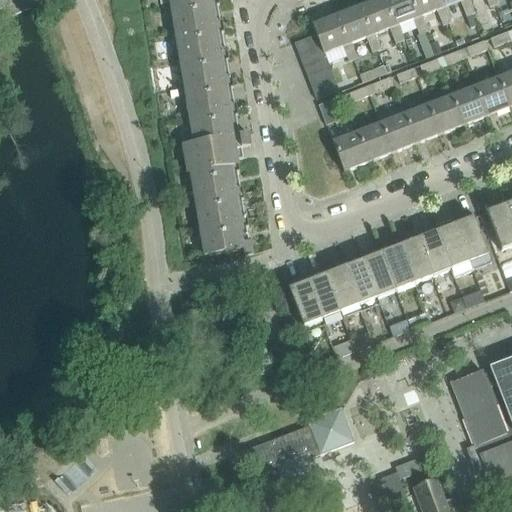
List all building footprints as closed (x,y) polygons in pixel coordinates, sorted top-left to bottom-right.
[(180,63),(183,63),(184,74),(181,74),(184,91),(187,90),(189,101),(186,102),(189,119),(192,118),(194,129),(191,129),(193,145),(182,147),(187,176),(193,175),(195,186),(192,186),(195,203),(198,202),(200,213),(197,214),(199,231),(202,230),(204,241),(201,241),(204,258),(243,252),(244,258),(253,256),(251,244),(243,245),(241,230),(248,229),(246,216),(238,218),(236,202),(244,201),(242,188),(234,190),(231,175),(239,173),(237,161),(224,163),(222,154),(250,149),(248,135),(233,138),(229,114),(237,113),(236,104),(228,106),(225,91),(233,89),(231,76),(223,78),(221,63),(229,62),(227,49),(219,51),(216,35),(224,33),(222,21),(214,23),(212,8),(219,6),(218,0),(169,0),(170,8),(173,8),(175,18),(172,19),(175,36),(178,35),(180,46),(177,46),(180,63)] [(384,0),(382,0),(360,9),(371,36),(375,35),(389,29),(396,46),(404,42),(398,26),(395,27),(384,0)] [(384,0),(395,27),(398,26),(413,20),(419,37),(428,33),(422,17),(418,18),(411,0),(384,0)] [(438,0),(411,0),(418,18),(422,17),(436,11),(443,28),(451,24),(445,8),(442,9),(438,0)] [(465,0),(438,0),(442,9),(445,8),(460,2),(466,18),(475,15),(469,0),(465,0)] [(465,0),(486,0),(490,9),(498,6),(496,0),(465,0)] [(360,9),(337,18),(348,46),(351,44),(366,39),(372,55),(381,52),(375,35),(371,36),(360,9)] [(348,46),(337,18),(313,27),(316,37),(321,48),(323,55),(324,55),(343,48),(349,64),(357,61),(351,44),(348,46)] [(490,41),(493,49),(511,43),(507,34),(490,41)] [(321,48),(316,37),(295,45),(299,57),(321,48)] [(466,50),(470,59),(487,52),(484,43),(466,50)] [(323,55),(321,48),(299,57),(303,68),(325,59),(324,55),(323,55)] [(443,59),(446,68),(464,61),(460,52),(443,59)] [(308,79),(330,71),(325,59),(303,68),(308,79)] [(420,68),(423,77),(440,70),(437,61),(420,68)] [(334,81),(330,71),(308,79),(312,90),(334,81)] [(396,77),(399,86),(417,79),(413,71),(396,77)] [(511,74),(498,80),(509,110),(511,108),(511,74)] [(373,87),(376,95),(393,89),(390,80),(373,87)] [(498,80),(474,89),(486,119),(509,110),(498,80)] [(339,93),(334,81),(312,90),(316,101),(339,93)] [(349,96),(352,104),(370,98),(366,89),(349,96)] [(486,119),(474,89),(451,98),(462,128),(486,119)] [(462,128),(451,98),(427,108),(439,137),(462,128)] [(346,110),(341,99),(319,108),(323,119),(340,112),(340,113),(346,110)] [(427,108),(404,117),(415,146),(439,137),(427,108)] [(323,119),(326,128),(343,121),(340,113),(323,119)] [(404,117),(380,126),(392,155),(415,146),(404,117)] [(380,126),(357,135),(368,164),(392,155),(380,126)] [(368,164),(357,135),(333,144),(344,174),(368,164)] [(511,198),(503,202),(511,224),(511,198)] [(511,248),(511,224),(503,202),(484,209),(501,253),(511,248)] [(488,258),(471,214),(452,222),(469,265),(488,258)] [(469,265),(452,222),(434,229),(451,272),(469,265)] [(434,229),(416,236),(433,279),(451,272),(434,229)] [(397,243),(414,287),(433,279),(416,236),(397,243)] [(414,287),(396,244),(379,250),(396,294),(414,287)] [(396,294),(379,250),(360,257),(377,301),(396,294)] [(360,257),(342,264),(359,308),(377,301),(360,257)] [(342,264),(324,272),(341,315),(359,308),(342,264)] [(305,279),(322,322),(341,315),(324,272),(305,279)] [(322,322),(305,279),(286,286),(303,329),(322,322)] [(511,361),(489,370),(491,374),(483,377),(482,373),(451,385),(475,447),(466,451),(473,471),(483,467),(491,488),(511,480),(511,361)] [(241,455),(260,505),(243,511),(282,511),(280,505),(322,488),(312,461),(354,445),(341,410),(307,424),(309,429),(241,455)] [(396,475),(370,485),(380,511),(410,511),(399,482),(396,475)] [(414,491),(422,511),(446,511),(436,483),(414,491)]
